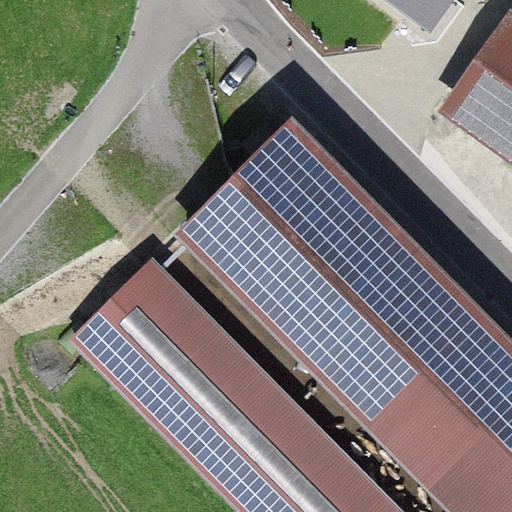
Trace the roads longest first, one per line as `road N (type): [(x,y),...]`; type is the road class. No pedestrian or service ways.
road 1 (residential): [(242,0),(511,292)]
road 2 (track): [(226,0),(0,245)]
